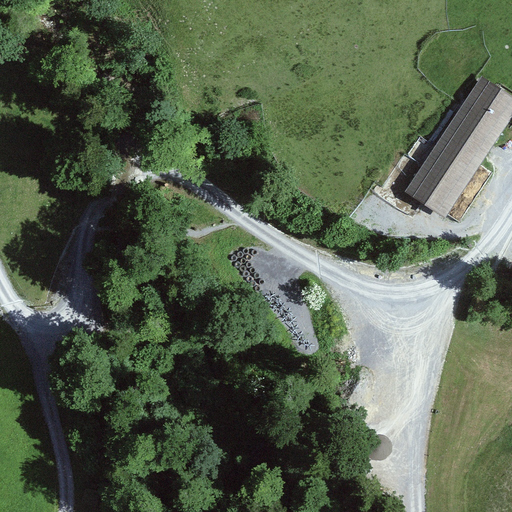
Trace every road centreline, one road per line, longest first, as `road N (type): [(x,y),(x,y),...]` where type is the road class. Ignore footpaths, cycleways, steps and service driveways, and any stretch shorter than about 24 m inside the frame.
road 1 (track): [(511,220),(501,240),(429,303),(415,336),(403,395),(405,511)]
road 2 (track): [(0,273),(53,363),(70,511)]
